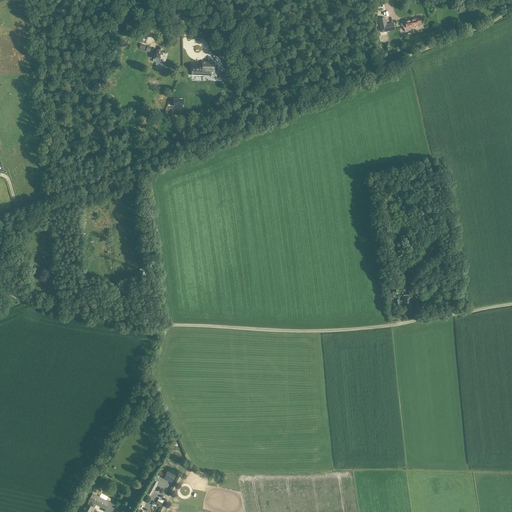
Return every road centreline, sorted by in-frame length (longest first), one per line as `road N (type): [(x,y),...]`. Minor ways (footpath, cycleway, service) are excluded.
road 1 (track): [(511,8),(140,162)]
road 2 (track): [(165,325),(322,331),(511,305)]
road 3 (track): [(0,285),(43,308),(159,324)]
road 4 (track): [(140,162),(0,216)]
